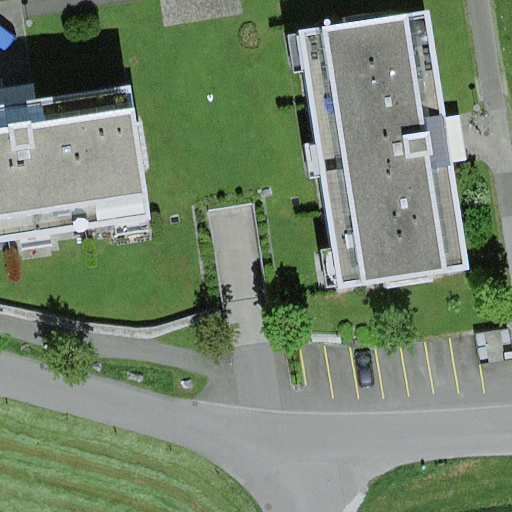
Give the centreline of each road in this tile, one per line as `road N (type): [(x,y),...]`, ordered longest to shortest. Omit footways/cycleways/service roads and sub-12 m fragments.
road 1 (residential): [(0,376),(291,446)]
road 2 (residential): [(291,446),(511,433)]
